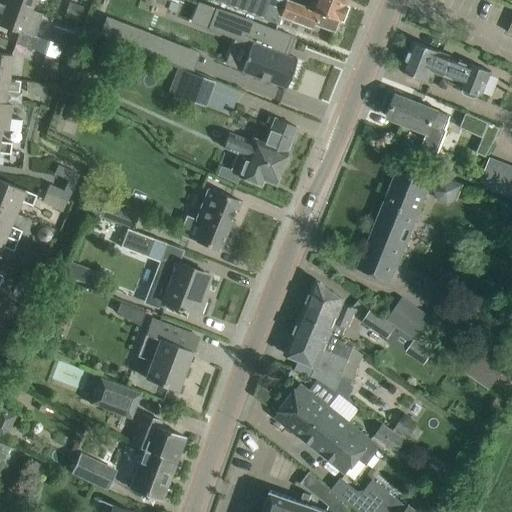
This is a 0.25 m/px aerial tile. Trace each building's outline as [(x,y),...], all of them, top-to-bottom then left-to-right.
[(41,14),(29,10),(0,0),(0,25),(20,32),(15,44),(45,54),(54,58),(68,62),(72,51),(36,38),(36,37),(33,36),(41,14)] [(0,0),(29,10),(32,0),(0,0)] [(285,0),(227,0),(226,5),(277,24),(280,16),(294,21),(312,28),(314,25),(334,32),(339,20),(342,22),(348,6),(344,5),(346,0),(311,0),(308,8),(285,0)] [(207,29),(234,39),(246,44),(250,45),(243,65),(241,71),(241,72),(242,72),(242,71),(285,87),(284,88),(285,88),(297,59),(295,58),(295,59),(283,55),(284,52),(290,37),(294,39),(294,37),(215,8),(207,29)] [(111,40),(191,71),(191,70),(170,61),(175,48),(117,25),(112,37),(111,40)] [(440,52),(413,41),(401,70),(419,78),(428,81),(433,69),(462,81),(460,87),(481,96),(491,72),(469,63),(469,64),(440,52)] [(0,152),(9,154),(11,143),(0,141),(0,128),(20,131),(21,119),(8,117),(10,103),(4,102),(6,89),(18,91),(20,81),(8,79),(11,55),(0,53),(0,152)] [(54,58),(45,54),(40,66),(49,69),(54,58)] [(54,86),(26,81),(25,88),(28,93),(42,96),(43,89),(48,90),(47,95),(52,96),(54,86)] [(436,155),(452,116),(397,94),(388,117),(427,133),(420,149),(436,155)] [(466,112),(459,127),(493,143),(500,127),(466,112)] [(229,132),(223,147),(236,153),(230,168),(240,172),(239,174),(238,176),(241,177),(259,184),(262,179),(274,183),(284,158),(296,127),(277,120),(268,116),(266,121),(272,123),(264,143),(253,139),(252,141),(229,132)] [(511,166),(489,158),(480,182),(511,194),(511,166)] [(52,195),(66,202),(78,174),(57,165),(54,173),(68,180),(63,190),(49,184),(42,199),(49,202),(52,195)] [(398,167),(357,267),(391,281),(432,181),(398,167)] [(31,206),(35,195),(0,180),(0,280),(2,276),(0,275),(0,248),(1,246),(12,251),(21,230),(10,226),(20,201),(31,206)] [(442,181),(438,198),(455,202),(459,185),(442,181)] [(186,217),(178,234),(218,250),(238,200),(227,196),(228,194),(226,193),(225,195),(209,188),(196,221),(186,217)] [(97,216),(126,227),(131,229),(137,214),(103,201),(102,203),(89,198),(85,211),(98,215),(97,216)] [(169,286),(153,279),(144,303),(164,310),(167,304),(183,310),(184,308),(198,314),(204,298),(198,295),(200,288),(203,289),(208,277),(200,274),(201,271),(173,260),(178,248),(131,229),(126,227),(119,246),(163,262),(160,270),(173,275),(169,286)] [(89,285),(94,270),(70,261),(64,275),(89,285)] [(21,296),(30,276),(20,271),(17,276),(21,278),(19,281),(18,280),(12,292),(21,296)] [(316,279),(299,320),(341,338),(353,309),(342,304),(344,300),(316,279)] [(7,303),(0,320),(0,326),(6,329),(15,307),(7,303)] [(145,312),(120,303),(116,312),(139,326),(145,312)] [(387,336),(394,327),(374,313),(367,322),(387,336)] [(193,353),(199,338),(151,318),(137,356),(151,361),(145,378),(177,390),(191,352),(193,353)] [(318,379),(339,392),(348,398),(353,386),(340,377),(353,347),(345,343),(347,340),(341,338),(299,320),(285,354),(315,367),(311,377),(318,379)] [(413,340),(406,350),(425,363),(432,354),(413,340)] [(86,387),(95,390),(91,402),(128,416),(137,393),(100,378),(98,382),(90,379),(86,387)] [(276,417),(296,434),(308,419),(314,423),(328,405),(329,406),(339,392),(318,379),(309,390),(300,384),(276,417)] [(296,434),(314,448),(326,433),(335,441),(350,422),(329,406),(328,405),(314,423),(308,419),(296,434)] [(405,413),(393,431),(405,439),(406,440),(410,435),(417,440),(423,431),(416,426),(418,422),(405,413)] [(129,443),(143,449),(165,457),(166,455),(176,459),(184,437),(159,428),(162,422),(141,414),(129,443)] [(345,472),(364,446),(382,460),(387,453),(369,439),(370,438),(350,422),(335,441),(326,433),(314,448),(345,472)] [(372,435),(384,442),(392,430),(381,423),(372,435)] [(405,439),(393,431),(392,430),(384,442),(398,451),(405,439)] [(477,454),(464,446),(456,458),(470,466),(477,454)] [(143,449),(129,487),(161,499),(176,459),(166,455),(165,457),(143,449)] [(79,454),(71,471),(106,487),(114,471),(79,454)] [(430,456),(423,466),(449,484),(462,478),(430,456)] [(374,511),(375,511),(398,511),(405,504),(373,479),(364,490),(357,491),(341,477),(331,489),(350,504),(359,511),(374,511)] [(327,506),(326,510),(308,504),(311,495),(303,492),(300,501),(270,490),(267,498),(264,497),(260,508),(264,509),(262,511),(342,511),(350,504),(331,489),(321,501),(327,506)]
